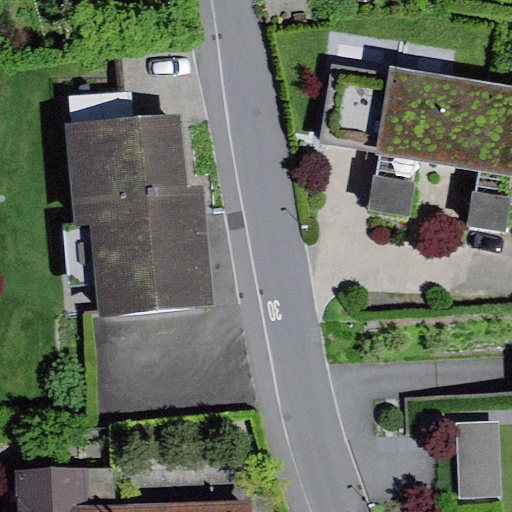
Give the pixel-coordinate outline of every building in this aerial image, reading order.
[(490,92),(332,68),(318,154),(475,180),(490,92)] [(511,95),(490,92),(475,180),(511,186),(511,95)] [(132,99),(74,104),(76,135),(68,136),(76,239),(91,238),(99,332),(220,322),(210,194),(191,195),(185,124),(135,129),(132,99)] [(416,193),(376,186),(370,219),(410,226),(416,193)] [(511,220),(511,207),(476,201),(469,235),(508,243),(511,220)] [(502,500),(497,425),(455,428),(460,503),(502,500)] [(114,511),(112,473),(18,477),(19,511),(250,511),(250,508),(171,511),(114,511)]
